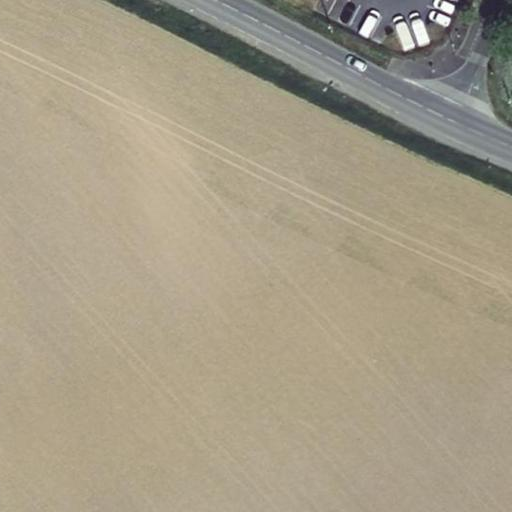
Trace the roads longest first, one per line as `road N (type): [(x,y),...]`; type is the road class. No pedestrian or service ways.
road 1 (secondary): [(206,0),(448,119)]
road 2 (residential): [(499,0),(448,119)]
